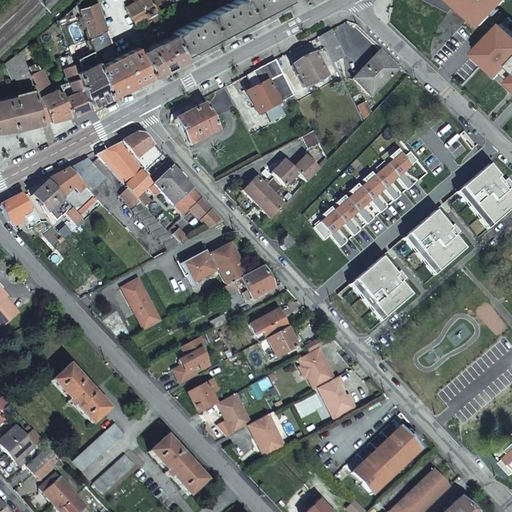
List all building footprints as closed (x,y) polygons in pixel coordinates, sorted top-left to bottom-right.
[(151,0),(131,0),(132,2),(123,7),(126,12),(134,26),(142,21),(144,24),(151,20),(152,22),(160,18),(151,0)] [(232,0),(221,6),(170,32),(171,34),(181,55),(218,35),(285,0),(232,0)] [(508,0),(456,0),(483,27),(508,0)] [(103,25),(95,5),(76,12),(92,54),(110,47),(103,25)] [(511,27),(506,22),(476,52),(511,86),(511,27)] [(345,57),(330,29),(319,35),(323,43),(333,63),(345,57)] [(149,77),(184,59),(181,55),(171,34),(137,51),(149,77)] [(137,51),(135,47),(97,69),(108,98),(142,81),(149,77),(137,51)] [(89,108),(76,74),(67,48),(57,51),(63,69),(62,69),(66,83),(59,86),(63,97),(62,97),(62,98),(69,116),(71,116),(80,112),(89,108)] [(28,73),(30,72),(27,66),(20,51),(3,64),(11,80),(28,73)] [(352,78),(371,95),(397,68),(378,51),(352,78)] [(97,69),(92,54),(92,53),(77,60),(81,72),(76,74),(89,108),(92,107),(108,98),(97,69)] [(303,88),(325,76),(312,53),(291,64),(303,88)] [(256,114),(293,94),(274,59),(252,71),(259,84),(244,91),(256,114)] [(49,122),(69,116),(62,98),(59,99),(55,90),(51,92),(39,65),(36,66),(34,64),(27,66),(30,72),(28,73),(35,92),(49,122)] [(35,92),(28,73),(15,79),(21,96),(35,92)] [(39,124),(49,122),(35,92),(14,98),(13,93),(3,96),(4,100),(0,101),(0,132),(13,131),(39,124)] [(216,130),(208,114),(200,98),(190,104),(169,115),(169,119),(173,120),(186,145),(216,130)] [(363,117),(369,114),(363,103),(357,106),(363,117)] [(305,148),(318,142),(312,130),(299,136),(305,148)] [(95,154),(139,202),(144,207),(149,202),(140,193),(150,184),(140,172),(143,169),(145,171),(156,161),(161,165),(165,162),(166,161),(141,135),(135,134),(95,154)] [(405,169),(416,181),(426,173),(408,152),(402,157),(395,150),(387,157),(390,160),(385,164),(382,161),(374,168),(377,172),(372,176),(369,172),(360,180),(363,183),(358,187),(356,184),(347,191),(350,194),(345,198),(342,195),(334,202),(337,206),(332,210),(329,207),(321,214),(323,217),(312,227),(323,240),(328,235),(339,247),(345,242),(334,230),(342,223),(352,236),(358,231),(347,218),(355,212),(366,224),(371,219),(361,207),(368,200),(379,213),(385,208),(374,195),(382,189),(392,201),(398,196),(388,184),(395,177),(406,189),(412,184),(401,172),(405,169)] [(283,186),(297,173),(306,181),(318,168),(304,155),(292,168),(283,159),(270,173),(273,176),(267,181),(265,179),(260,183),(254,177),(241,190),(270,218),(273,215),(283,205),(273,195),(282,186),(283,186)] [(84,160),(67,169),(90,193),(105,179),(88,161),(84,160)] [(511,206),(511,194),(486,164),(459,188),(491,225),(511,206)] [(206,230),(221,222),(214,215),(196,195),(170,167),(148,189),(156,197),(160,193),(182,216),(188,210),(206,230)] [(87,206),(95,198),(90,193),(67,169),(44,181),(46,182),(61,198),(71,208),(78,216),(82,212),(72,201),(76,198),(77,200),(80,197),(87,206)] [(61,198),(46,182),(30,197),(45,213),(61,198)] [(487,229),(491,225),(459,188),(455,192),(487,229)] [(163,244),(166,252),(179,245),(169,235),(153,217),(144,207),(139,202),(138,203),(125,189),(118,195),(131,209),(130,210),(133,217),(136,216),(139,222),(141,221),(144,228),(146,227),(149,234),(152,233),(155,240),(157,239),(160,245),(163,244)] [(0,207),(9,223),(17,231),(26,226),(28,229),(40,222),(29,202),(25,203),(20,194),(0,204),(0,207)] [(77,227),(83,221),(78,216),(71,208),(65,214),(77,227)] [(406,234),(437,271),(464,248),(433,211),(406,234)] [(63,239),(68,244),(76,236),(74,233),(76,231),(67,222),(57,232),(63,239)] [(169,235),(179,245),(186,241),(176,229),(169,235)] [(401,238),(433,275),(437,271),(406,234),(401,238)] [(289,243),(284,237),(279,240),(279,245),(283,249),(289,243)] [(228,245),(208,255),(208,256),(206,257),(203,252),(179,264),(185,276),(190,285),(214,272),(213,272),(216,270),(225,286),(245,276),(228,245)] [(352,280),(384,317),(411,294),(379,257),(352,280)] [(218,290),(222,298),(236,290),(235,288),(240,285),(244,292),(239,294),(244,303),(271,289),(260,268),(245,276),(225,286),(218,290)] [(159,322),(136,280),(121,289),(144,330),(159,322)] [(347,284),(379,321),(384,317),(352,280),(347,284)] [(0,325),(3,328),(19,314),(7,299),(8,298),(6,295),(4,296),(1,292),(3,291),(0,287),(0,325)] [(277,298),(264,305),(267,311),(281,305),(277,298)] [(277,311),(248,326),(254,337),(261,333),(264,339),(285,328),(277,311)] [(214,330),(226,324),(222,317),(210,323),(214,330)] [(295,347),(285,328),(264,339),(257,343),(268,362),(275,358),(295,347)] [(261,333),(254,337),(257,343),(264,339),(261,333)] [(198,338),(180,348),(185,358),(178,361),(181,366),(172,371),(179,385),(197,376),(192,367),(206,360),(201,350),(204,348),(198,338)] [(304,347),(308,354),(318,349),(320,348),(316,341),(304,347)] [(325,364),(318,349),(308,354),(297,360),(301,367),(298,368),(303,379),(306,377),(313,391),(316,389),(334,380),(329,370),(327,371),(323,365),(325,364)] [(107,410),(66,367),(50,382),(68,401),(66,403),(71,408),(72,407),(90,425),(107,410)] [(342,384),(338,377),(334,380),(316,389),(334,422),(353,411),(344,397),(339,386),(342,384)] [(188,394),(198,414),(216,404),(211,394),(217,391),(211,381),(188,394)] [(229,397),(216,404),(232,434),(247,426),(250,424),(234,394),(229,397)] [(353,411),(356,410),(348,395),(344,397),(353,411)] [(0,412),(9,405),(2,397),(0,398),(0,412)] [(250,424),(247,426),(257,446),(260,444),(267,458),(285,449),(267,415),(250,424)] [(0,440),(14,428),(11,424),(0,433),(0,440)] [(113,424),(72,461),(81,472),(122,434),(113,424)] [(32,448),(23,438),(14,428),(0,440),(0,446),(6,453),(15,463),(21,458),(32,448)] [(416,446),(424,439),(415,429),(409,434),(406,431),(404,433),(399,428),(350,474),(370,495),(419,449),(416,446)] [(205,481),(164,438),(148,454),(165,472),(164,474),(168,479),(170,478),(188,496),(205,481)] [(267,458),(260,444),(257,446),(264,460),(267,458)] [(45,462),(55,454),(48,446),(24,466),(32,474),(45,462)] [(125,456),(93,485),(103,495),(134,466),(125,456)] [(24,462),(21,458),(15,463),(18,467),(24,462)] [(51,469),(45,462),(32,474),(37,480),(51,469)] [(431,471),(388,511),(422,511),(448,488),(431,471)] [(85,507),(75,496),(59,478),(42,493),(51,503),(59,511),(78,511),(83,508),(85,507)] [(444,511),(470,511),(458,499),(444,511)] [(327,511),(317,501),(305,511),(327,511)] [(345,510),(346,511),(361,511),(353,503),(345,510)]
